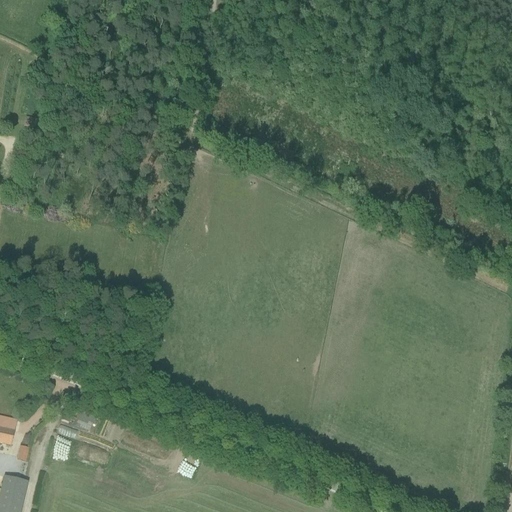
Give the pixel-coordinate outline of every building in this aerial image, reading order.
[(74,413),(65,409),(60,419),(69,424),(74,413)] [(80,413),(77,421),(92,426),(95,418),(80,413)] [(0,444),(11,447),(17,422),(0,417),(0,444)] [(30,450),(18,448),(15,461),(27,463),(30,450)] [(178,473),(185,476),(193,458),(185,455),(178,473)] [(3,479),(0,493),(0,511),(18,511),(25,484),(3,479)]
